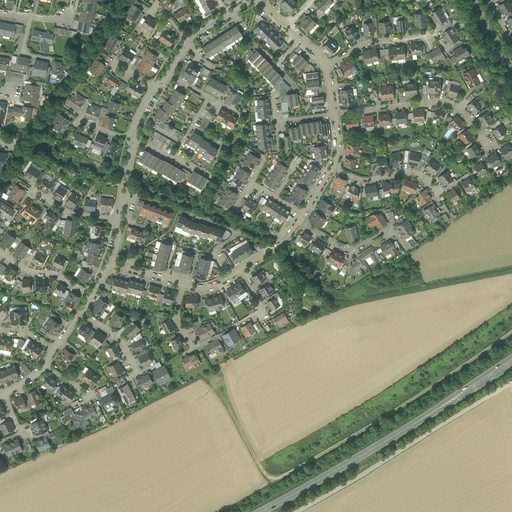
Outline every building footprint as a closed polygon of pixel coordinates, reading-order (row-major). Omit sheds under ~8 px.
[(163,0),(161,4),(169,9),(172,5),(175,0),(163,0)] [(215,7),(211,0),(203,5),(202,6),(206,12),(210,10),(215,7)] [(281,8),(283,10),(292,0),(284,0),(281,4),(282,5),(282,6),(281,8)] [(297,4),(292,0),(283,10),(285,12),(286,11),(288,10),(289,12),(292,9),(294,7),(297,4)] [(323,11),(328,6),(321,0),(319,0),(315,4),(319,8),(323,12),(323,11)] [(498,5),(501,9),(510,4),(508,0),(507,0),(506,0),(501,3),(498,5)] [(95,13),(97,3),(85,1),(83,11),(93,13),(95,13)] [(140,13),(141,12),(138,10),(138,9),(139,8),(133,4),(132,4),(133,5),(126,15),(125,14),(125,15),(129,17),(129,18),(134,22),(135,20),(136,20),(135,19),(137,18),(140,13)] [(511,8),(510,4),(501,9),(503,14),(506,12),(511,8)] [(177,17),(180,22),(190,16),(185,7),(184,8),(175,14),(175,15),(176,17),(177,17)] [(316,11),(322,17),(325,13),(323,11),(323,12),(319,8),(316,11)] [(439,21),(440,23),(447,20),(445,17),(443,14),(441,10),(440,9),(439,8),(433,11),(435,14),(434,15),(431,16),(433,20),(435,23),(438,22),(439,21)] [(91,23),(93,13),(83,11),(82,11),(80,21),(91,23)] [(415,20),(416,28),(424,26),(424,22),(423,14),(419,14),(418,15),(414,16),(413,17),(414,19),(415,20)] [(305,15),(303,18),(313,27),(317,23),(314,21),(310,16),(309,15),(307,17),(306,17),(305,15)] [(146,20),(143,17),(140,21),(138,25),(141,27),(142,26),(146,20)] [(142,26),(151,31),(156,23),(148,17),(146,20),(142,26)] [(309,32),(313,27),(303,18),(301,20),(302,21),(302,22),(300,24),(302,26),(308,31),(309,32)] [(254,29),(258,33),(266,25),(264,23),(264,22),(265,22),(266,21),(263,19),(259,23),(254,29)] [(439,24),(441,27),(448,22),(450,21),(448,19),(447,20),(440,23),(439,24)] [(397,24),(398,31),(408,30),(407,22),(406,20),(397,21),(396,21),(397,24)] [(89,34),(91,23),(80,21),(78,31),(89,34)] [(379,22),(380,33),(390,32),(390,25),(389,21),(379,22)] [(15,25),(6,23),(3,35),(13,37),(14,34),(16,25),(15,25)] [(364,31),(364,35),(374,34),(373,31),(373,29),(373,26),(372,23),(363,24),(364,31)] [(158,30),(163,33),(165,31),(167,28),(162,25),(158,30)] [(236,25),(232,28),(238,38),(242,35),(240,31),(236,26),(236,25)] [(267,27),(266,25),(258,33),(262,38),(272,27),(270,25),(269,27),(267,27)] [(274,30),(272,27),(262,38),(267,42),(274,34),(273,32),(273,31),(274,30)] [(345,31),(351,42),(359,37),(356,31),(353,27),(349,29),(345,31)] [(443,36),(445,39),(455,33),(452,30),(451,28),(451,27),(445,31),(446,34),(445,34),(443,36)] [(232,28),(228,31),(234,41),(238,38),(232,28)] [(40,46),(40,52),(49,52),(49,44),(52,44),(50,44),(51,40),(53,40),(54,34),(47,33),(47,34),(43,34),(43,33),(33,31),(31,41),(40,42),(43,43),(43,46),(40,46)] [(159,40),(169,47),(175,38),(165,31),(163,33),(159,40)] [(228,31),(224,34),(230,43),(234,41),(228,31)] [(455,34),(455,33),(445,39),(447,43),(449,41),(451,40),(452,43),(457,40),(458,40),(457,37),(455,34)] [(224,34),(219,37),(226,46),(230,43),(224,34)] [(276,35),(274,34),(267,42),(271,46),(281,36),(279,34),(277,35),(276,35)] [(105,46),(113,51),(116,47),(120,41),(112,36),(105,46)] [(283,38),(281,36),(271,46),(275,50),(279,46),(283,42),(282,40),(282,39),(283,38)] [(320,41),(324,46),(330,40),(325,36),(323,38),(320,41)] [(219,37),(215,39),(221,49),(226,46),(219,37)] [(215,39),(211,42),(217,51),(221,49),(215,39)] [(322,48),(330,55),(337,47),(336,47),(333,44),(333,43),(330,40),(324,46),(322,48)] [(211,42),(207,45),(213,54),(217,51),(211,42)] [(411,45),(412,55),(412,54),(416,53),(416,54),(421,54),(420,46),(420,44),(411,45)] [(209,57),(213,54),(207,45),(202,48),(209,57)] [(403,46),(396,47),(398,59),(405,58),(404,53),(403,47),(403,46)] [(461,46),(458,48),(464,58),(470,55),(466,49),(464,50),(463,49),(461,46)] [(391,60),(398,59),(396,47),(389,48),(391,60)] [(431,58),(433,63),(434,62),(438,59),(439,59),(444,56),(439,47),(428,54),(431,58)] [(375,48),(369,50),(372,62),(378,60),(375,48)] [(458,62),(464,58),(458,48),(452,52),(454,55),(454,56),(458,62)] [(119,57),(129,64),(130,63),(134,57),(135,55),(125,49),(119,57)] [(366,63),(372,62),(369,50),(362,52),(363,54),(364,58),(366,63)] [(147,56),(144,60),(152,65),(158,56),(148,51),(146,55),(147,56)] [(249,59),(253,63),(261,54),(257,51),(254,53),(250,57),(249,59)] [(265,58),(261,54),(253,63),(257,67),(265,58)] [(292,63),(296,66),(304,58),(300,54),(298,56),(294,60),(292,63)] [(9,59),(0,57),(0,69),(6,71),(6,70),(9,59)] [(27,71),(28,66),(29,59),(19,57),(17,69),(27,71)] [(351,60),(354,65),(360,63),(358,57),(351,60)] [(268,62),(265,58),(257,67),(260,70),(268,62)] [(308,62),(304,58),(296,66),(300,70),(301,69),(307,63),(308,62)] [(39,76),(45,77),(46,75),(47,67),(48,63),(35,60),(33,71),(40,73),(39,76)] [(90,71),(97,76),(104,66),(102,65),(101,65),(101,63),(95,60),(91,66),(92,67),(90,71)] [(147,74),(152,65),(144,60),(142,64),(141,64),(139,67),(144,70),(143,71),(147,74)] [(347,61),(345,61),(352,73),(357,70),(354,65),(351,60),(347,62),(347,61)] [(66,68),(71,69),(75,62),(67,61),(66,66),(66,68)] [(346,76),(352,73),(345,61),(344,62),(344,63),(340,66),(346,76)] [(57,78),(62,79),(63,76),(65,76),(68,73),(65,71),(66,68),(66,66),(60,65),(61,63),(54,62),(52,73),(58,75),(57,78)] [(272,66),(268,62),(260,70),(264,74),(272,66),(272,67),(272,66)] [(185,71),(186,71),(195,76),(198,70),(192,67),(188,65),(186,68),(187,68),(186,70),(185,70),(185,71)] [(275,70),(272,67),(272,66),(264,74),(263,75),(267,79),(275,70)] [(468,83),(471,87),(473,86),(480,83),(479,82),(479,83),(477,80),(478,80),(472,69),(463,73),(465,78),(468,84),(468,83)] [(279,74),(275,70),(267,79),(271,82),(279,74)] [(196,77),(195,76),(186,71),(185,73),(184,73),(183,76),(188,79),(193,82),(196,77)] [(283,78),(279,74),(271,82),(275,86),(278,84),(282,79),(283,78)] [(107,86),(108,89),(111,89),(115,88),(116,86),(120,80),(112,75),(109,80),(110,80),(109,82),(107,82),(108,86),(107,86)] [(221,83),(211,78),(210,77),(208,82),(204,88),(209,91),(211,93),(211,92),(215,95),(216,94),(220,97),(224,90),(226,86),(221,83)] [(473,86),(476,90),(485,86),(482,81),(479,82),(480,83),(473,86)] [(127,86),(122,82),(119,88),(124,91),(127,86)] [(137,95),(137,97),(139,96),(141,92),(142,92),(142,91),(143,90),(143,89),(143,87),(142,87),(138,85),(138,84),(137,84),(134,82),(131,83),(130,86),(129,86),(129,87),(128,89),(127,89),(128,92),(132,94),(134,94),(137,95)] [(25,87),(24,91),(39,94),(40,87),(36,86),(26,84),(26,87),(25,87)] [(447,94),(455,96),(458,87),(450,84),(450,85),(448,91),(447,94)] [(176,90),(173,94),(183,99),(185,95),(176,90)] [(37,102),(39,94),(24,91),(23,96),(24,96),(23,99),(33,101),(37,102)] [(231,103),(236,94),(231,91),(229,95),(228,94),(228,95),(225,101),(231,104),(231,103)] [(237,93),(236,94),(231,103),(236,106),(242,96),(237,93)] [(173,94),(171,98),(180,103),(183,99),(173,94)] [(73,107),(78,110),(81,106),(85,100),(85,99),(79,95),(76,99),(72,96),(67,103),(73,107)] [(354,102),(353,95),(341,97),(342,104),(344,103),(348,103),(354,102)] [(171,98),(169,102),(176,106),(178,107),(180,103),(171,98)] [(269,114),(269,111),(269,108),(268,105),(269,105),(268,102),(267,99),(266,99),(260,99),(258,100),(258,106),(258,109),(258,112),(259,115),(258,115),(259,118),(261,118),(263,118),(268,117),(270,117),(270,114),(269,114)] [(467,105),(474,113),(481,107),(478,104),(479,103),(475,99),(471,103),(467,105)] [(110,110),(116,113),(120,104),(111,101),(108,109),(110,110)] [(167,101),(164,105),(174,110),(176,106),(169,102),(167,101)] [(164,105),(162,109),(169,113),(171,115),(174,110),(164,105)] [(84,116),(96,121),(97,119),(100,109),(101,108),(95,106),(93,110),(88,108),(84,116)] [(24,121),(29,122),(32,108),(24,107),(24,109),(20,109),(13,108),(13,109),(12,114),(19,115),(19,116),(25,117),(24,121)] [(160,108),(158,112),(167,118),(169,113),(162,109),(160,108)] [(436,119),(442,121),(445,111),(436,108),(434,113),(433,118),(433,117),(437,119),(436,119)] [(218,120),(221,121),(226,112),(221,109),(216,117),(216,118),(218,119),(218,120)] [(413,113),(414,121),(414,120),(418,120),(418,121),(424,120),(423,111),(423,109),(413,111),(413,113)] [(63,117),(68,120),(72,115),(67,111),(63,117)] [(477,118),(480,123),(491,116),(488,111),(483,114),(477,118)] [(164,122),(167,118),(158,112),(155,117),(164,122)] [(232,115),(226,112),(221,121),(224,123),(227,125),(232,115)] [(396,118),(397,123),(397,122),(400,122),(400,123),(406,122),(406,118),(405,112),(395,113),(396,118)] [(59,130),(62,133),(68,124),(66,123),(68,120),(63,117),(59,114),(51,125),(55,127),(55,126),(60,129),(59,130)] [(379,123),(380,126),(390,124),(389,119),(389,114),(378,115),(379,123)] [(102,124),(111,127),(115,119),(107,116),(106,115),(105,118),(102,124)] [(238,118),(232,115),(227,125),(229,126),(230,126),(232,127),(232,128),(238,118)] [(364,119),(365,127),(374,126),(372,116),(363,117),(364,119)] [(452,126),(456,130),(463,123),(457,116),(452,120),(450,123),(449,123),(447,126),(450,128),(452,126)] [(494,121),(491,116),(480,123),(483,128),(494,121)] [(346,119),(347,128),(358,127),(358,124),(357,120),(357,117),(346,119)] [(205,131),(210,121),(205,118),(199,128),(205,131)] [(497,138),(498,137),(503,134),(506,132),(505,132),(503,130),(504,130),(501,125),(495,129),(493,131),(497,138)] [(455,133),(457,136),(458,135),(465,131),(464,128),(455,133)] [(460,139),(464,144),(473,138),(467,130),(465,131),(458,135),(459,136),(459,135),(461,138),(460,139)] [(187,143),(196,148),(202,139),(203,137),(194,132),(190,139),(187,143)] [(73,143),(75,144),(78,145),(84,148),(85,147),(88,139),(88,138),(76,134),(73,143)] [(94,144),(103,148),(105,141),(106,138),(97,135),(94,144)] [(195,150),(204,154),(209,145),(210,143),(202,139),(196,148),(195,150)] [(111,154),(115,156),(116,152),(117,153),(120,144),(113,141),(111,145),(110,144),(108,151),(107,153),(111,155),(111,154)] [(461,149),(463,152),(467,150),(467,149),(473,145),(471,142),(461,149)] [(352,153),(357,154),(357,153),(359,146),(348,144),(346,152),(352,153)] [(467,150),(472,157),(480,152),(475,144),(473,145),(467,149),(467,150)] [(503,154),(506,158),(505,158),(508,156),(509,156),(511,154),(511,149),(508,144),(500,150),(503,154)] [(218,150),(209,145),(204,154),(203,156),(211,161),(212,161),(213,158),(218,150)] [(139,161),(144,163),(150,153),(149,153),(147,152),(148,152),(145,150),(139,161)] [(249,152),(246,157),(256,164),(259,159),(254,156),(249,152)] [(144,163),(148,166),(154,156),(152,155),(152,154),(150,153),(144,163)] [(391,155),(393,167),(400,165),(399,161),(400,160),(399,153),(391,155)] [(408,163),(417,165),(420,156),(416,155),(416,154),(410,153),(409,158),(409,157),(409,158),(408,163)] [(489,162),(492,168),(493,167),(492,167),(495,165),(496,165),(501,162),(495,153),(487,159),(489,162)] [(292,159),(299,164),(302,159),(298,156),(295,154),(292,159)] [(420,159),(425,162),(428,157),(423,154),(420,159)] [(148,166),(153,169),(159,158),(159,159),(157,158),(157,157),(154,156),(148,166)] [(254,168),(256,164),(246,157),(243,162),(248,165),(254,168)] [(158,172),(158,171),(164,161),(163,161),(161,160),(162,160),(159,158),(153,169),(158,172)] [(344,166),(354,167),(352,167),(353,164),(354,165),(355,159),(354,159),(347,158),(345,158),(344,166)] [(377,163),(379,170),(388,168),(386,158),(377,160),(377,163)] [(158,171),(163,173),(169,163),(168,163),(167,162),(164,160),(164,161),(158,171)] [(425,168),(433,174),(435,172),(438,167),(439,166),(436,164),(436,163),(431,160),(425,168)] [(278,161),(275,166),(285,172),(288,168),(283,165),(278,161)] [(311,162),(308,167),(318,173),(321,169),(316,165),(311,162)] [(163,173),(168,176),(174,166),(173,165),(173,166),(171,165),(171,164),(169,163),(163,173)] [(474,167),(480,175),(480,174),(482,173),(482,174),(487,171),(483,165),(482,163),(474,167)] [(24,175),(34,182),(38,176),(41,172),(31,166),(24,175)] [(168,176),(172,179),(178,168),(176,167),(174,166),(168,176)] [(275,166),(273,170),(283,176),(285,172),(275,166)] [(240,167),(237,171),(248,178),(250,173),(240,167)] [(316,177),(318,173),(308,167),(306,171),(316,177)] [(177,181),(178,179),(183,171),(182,171),(181,170),(180,169),(178,168),(172,179),(177,181)] [(184,169),(183,171),(178,179),(181,180),(182,178),(185,180),(185,179),(189,172),(184,169)] [(273,170),(270,174),(280,181),(283,176),(273,170)] [(187,181),(192,184),(198,173),(193,171),(192,173),(187,181)] [(237,171),(235,176),(245,182),(248,178),(237,171)] [(313,181),(316,177),(306,171),(303,175),(313,181)] [(438,177),(444,185),(448,183),(453,180),(453,179),(452,180),(450,177),(450,176),(447,171),(438,177)] [(192,184),(197,186),(203,176),(198,173),(192,184)] [(270,174),(267,178),(278,185),(280,181),(270,174)] [(310,186),(313,181),(303,175),(300,179),(305,183),(310,186)] [(208,179),(203,176),(197,186),(202,189),(208,179)] [(242,186),(245,182),(235,176),(232,180),(237,183),(242,186)] [(341,190),(343,186),(346,180),(339,177),(338,178),(337,178),(333,186),(338,189),(338,187),(341,189),(341,190)] [(39,186),(48,192),(52,186),(53,184),(45,178),(39,186)] [(275,189),(278,185),(267,178),(265,183),(270,186),(275,189)] [(462,183),(467,191),(468,191),(467,190),(470,189),(475,187),(469,178),(462,183)] [(410,192),(412,192),(415,187),(416,184),(411,182),(411,181),(407,179),(405,183),(404,183),(403,184),(404,186),(403,187),(404,189),(407,190),(408,189),(410,190),(410,192)] [(383,189),(384,194),(389,193),(389,191),(392,191),(392,188),(394,188),(394,185),(395,185),(394,182),(391,182),(391,183),(387,184),(387,183),(382,184),(383,189)] [(16,185),(12,191),(9,195),(17,201),(24,191),(16,185)] [(297,185),(294,189),(304,195),(307,191),(302,188),(297,185)] [(349,197),(351,198),(353,199),(357,201),(357,199),(358,193),(358,192),(357,191),(358,188),(354,187),(352,186),(350,185),(350,187),(348,190),(349,191),(349,197)] [(365,187),(366,197),(373,195),(374,196),(377,195),(378,195),(377,190),(376,185),(365,187)] [(58,199),(60,201),(65,194),(67,191),(67,190),(63,188),(62,189),(60,187),(60,186),(57,189),(54,194),(53,195),(57,198),(57,197),(59,199),(58,199)] [(227,188),(224,192),(235,198),(237,194),(232,191),(227,188)] [(302,199),(304,195),(294,189),(292,193),(302,199)] [(420,201),(422,204),(431,198),(428,194),(429,193),(426,189),(424,190),(419,193),(420,195),(415,198),(418,202),(420,201)] [(447,194),(453,202),(452,201),(455,200),(455,201),(460,198),(454,189),(447,194)] [(71,207),(73,208),(80,198),(80,197),(73,192),(69,198),(65,204),(70,208),(71,207)] [(224,192),(222,196),(232,203),(235,198),(224,192)] [(299,204),(302,199),(292,193),(289,198),(293,200),(299,204)] [(229,208),(232,203),(222,196),(218,202),(224,205),(229,208)] [(101,209),(111,210),(112,200),(112,201),(109,200),(109,199),(103,199),(102,198),(101,207),(101,209)] [(242,208),(246,211),(253,201),(248,198),(246,201),(243,206),(242,208)] [(262,209),(267,212),(273,201),(268,198),(262,209)] [(84,210),(94,211),(95,206),(96,201),(86,199),(84,210)] [(322,210),(327,213),(332,205),(323,199),(318,207),(322,210)] [(0,216),(2,214),(8,219),(9,218),(1,213),(0,215),(0,201),(14,211),(13,213),(14,214),(15,211),(0,200),(0,216)] [(26,207),(28,208),(30,204),(31,204),(31,203),(26,200),(23,205),(26,207)] [(9,218),(9,219),(13,213),(14,211),(0,201),(0,215),(1,213),(9,218)] [(258,204),(253,201),(246,211),(251,214),(258,204)] [(267,212),(271,214),(277,204),(273,201),(267,212)] [(140,213),(146,215),(149,205),(150,204),(148,203),(147,205),(146,204),(144,203),(143,205),(142,207),(141,210),(140,213)] [(36,218),(37,218),(38,218),(39,217),(39,216),(39,215),(41,212),(31,204),(30,204),(28,208),(26,207),(21,214),(22,214),(23,212),(29,215),(27,218),(34,222),(36,218)] [(271,214),(275,217),(282,207),(277,204),(271,214)] [(146,215),(151,217),(155,208),(156,206),(154,205),(153,207),(152,206),(149,205),(146,215)] [(423,211),(429,220),(435,216),(436,217),(438,215),(438,214),(439,214),(433,205),(428,208),(423,211)] [(48,213),(46,211),(47,209),(45,207),(41,212),(39,215),(42,217),(45,219),(46,217),(45,217),(48,213)] [(275,217),(279,219),(286,209),(282,207),(275,217)] [(157,219),(160,210),(161,210),(161,208),(159,208),(159,209),(158,209),(155,208),(151,217),(157,219)] [(290,212),(286,209),(279,219),(284,222),(285,220),(289,214),(290,212)] [(157,219),(162,222),(166,212),(167,211),(165,210),(164,211),(163,211),(161,210),(160,210),(157,219)] [(46,224),(52,228),(54,225),(58,218),(59,217),(53,213),(53,214),(49,211),(48,213),(45,217),(46,217),(49,220),(46,224)] [(385,212),(389,221),(395,219),(393,211),(385,212)] [(169,213),(166,212),(162,222),(168,224),(172,213),(170,212),(170,213),(169,213)] [(10,223),(13,218),(15,215),(14,214),(13,213),(9,219),(9,218),(8,219),(7,221),(8,220),(10,222),(10,223)] [(310,221),(321,227),(325,220),(326,219),(321,216),(315,213),(310,221)] [(289,214),(285,220),(290,223),(294,217),(289,214)] [(365,219),(369,224),(374,221),(375,223),(378,228),(386,223),(384,219),(383,217),(382,217),(380,214),(377,216),(376,214),(374,215),(373,214),(365,219)] [(180,216),(177,225),(183,228),(186,220),(187,218),(180,216)] [(407,219),(404,221),(402,218),(397,221),(399,224),(396,226),(400,232),(411,225),(407,219)] [(65,233),(74,234),(76,221),(67,220),(67,221),(66,227),(65,233)] [(183,228),(183,229),(189,231),(192,222),(186,220),(183,228)] [(287,228),(290,223),(285,220),(284,222),(282,225),(287,228)] [(192,222),(189,231),(195,234),(195,232),(198,224),(192,222)] [(198,224),(195,232),(201,235),(205,225),(199,223),(198,224)] [(105,227),(96,225),(95,234),(99,235),(104,236),(105,227)] [(211,228),(205,225),(201,235),(207,237),(208,236),(211,228)] [(415,232),(411,225),(400,232),(404,239),(415,232)] [(211,226),(211,228),(208,236),(214,238),(217,229),(211,226)] [(345,229),(349,242),(359,239),(355,226),(345,229)] [(134,243),(136,239),(139,231),(132,228),(130,233),(127,240),(134,243)] [(270,232),(274,237),(279,232),(278,232),(274,228),(270,232)] [(224,231),(217,229),(214,238),(220,241),(224,231)] [(136,239),(139,241),(143,242),(145,237),(146,233),(139,231),(136,239)] [(298,240),(306,245),(312,236),(304,231),(302,235),(298,240)] [(1,243),(9,248),(13,242),(16,238),(15,238),(8,233),(1,243)] [(311,249),(319,253),(324,244),(317,239),(314,244),(311,248),(311,249)] [(86,251),(89,252),(98,255),(102,245),(102,244),(96,242),(95,243),(88,241),(87,245),(87,246),(88,246),(86,251)] [(390,252),(392,255),(398,252),(395,248),(392,244),(390,241),(387,243),(387,242),(380,247),(385,255),(388,253),(388,254),(390,253),(389,253),(390,252)] [(15,252),(23,257),(27,252),(25,251),(28,247),(22,242),(15,252)] [(161,242),(159,248),(169,251),(171,245),(168,244),(163,243),(161,242)] [(248,243),(243,246),(248,255),(254,252),(253,250),(249,245),(248,243)] [(243,246),(237,250),(243,258),(248,255),(243,246)] [(167,257),(169,251),(159,248),(158,255),(167,257)] [(369,257),(373,262),(378,259),(374,254),(373,252),(370,248),(360,254),(364,260),(369,257)] [(237,262),(243,258),(237,250),(232,253),(236,260),(236,261),(237,262)] [(327,260),(332,263),(339,253),(333,250),(327,260)] [(27,261),(31,256),(31,255),(27,252),(23,257),(27,261)] [(98,256),(98,255),(89,252),(86,262),(93,264),(95,265),(98,256)] [(32,262),(41,266),(46,258),(36,253),(34,258),(32,262)] [(344,257),(339,253),(332,263),(338,267),(344,257)] [(183,254),(181,260),(191,263),(193,256),(191,256),(183,254)] [(166,263),(167,257),(158,255),(156,261),(166,263)] [(348,276),(351,277),(351,276),(352,276),(353,273),(356,273),(357,269),(362,265),(364,268),(368,266),(364,260),(362,262),(358,256),(354,258),(356,261),(351,265),(348,276)] [(58,267),(61,268),(62,268),(66,260),(65,260),(61,258),(61,259),(57,257),(53,265),(57,267),(58,267)] [(201,257),(199,264),(209,266),(210,260),(206,259),(201,257)] [(189,269),(191,263),(181,260),(179,266),(181,267),(184,267),(187,268),(189,269)] [(164,270),(166,263),(156,261),(154,267),(159,268),(164,270)] [(199,264),(197,270),(207,273),(209,266),(199,264)] [(18,272),(12,268),(11,268),(8,266),(7,268),(3,273),(6,275),(5,277),(10,280),(11,279),(12,280),(18,272)] [(77,277),(86,282),(91,274),(86,271),(82,269),(77,277)] [(205,279),(207,273),(197,270),(196,276),(198,277),(203,278),(205,279)] [(251,277),(256,284),(263,280),(266,278),(262,271),(251,277)] [(111,289),(116,291),(119,279),(115,278),(114,280),(112,286),(111,289)] [(26,291),(30,291),(30,285),(31,280),(22,280),(22,290),(26,290),(26,291)] [(45,291),(46,291),(46,286),(46,280),(37,280),(36,291),(45,291)] [(144,284),(139,282),(136,294),(141,295),(143,290),(144,284)] [(54,291),(62,296),(66,290),(67,288),(59,283),(54,291)] [(240,283),(233,287),(238,296),(240,299),(244,297),(243,297),(248,294),(246,291),(245,292),(240,283)] [(259,289),(263,297),(274,290),(269,283),(265,285),(259,289)] [(157,298),(158,293),(160,288),(150,285),(148,295),(157,298)] [(232,300),(238,296),(233,287),(226,291),(230,297),(232,300)] [(100,294),(104,297),(108,293),(103,289),(100,294)] [(163,301),(172,304),(174,294),(165,291),(164,294),(162,301),(163,301)] [(71,294),(68,292),(65,298),(63,301),(65,303),(71,294)] [(70,304),(74,307),(80,298),(72,293),(71,294),(65,303),(70,306),(70,304)] [(221,295),(213,297),(206,299),(209,311),(216,309),(218,308),(218,309),(221,308),(221,306),(223,305),(221,295)] [(197,307),(197,302),(197,297),(186,297),(186,306),(197,307)] [(269,305),(272,310),(280,305),(276,298),(275,297),(271,299),(267,302),(268,302),(269,304),(269,305)] [(100,315),(104,311),(108,304),(103,301),(100,299),(93,310),(100,315)] [(27,324),(27,312),(20,312),(19,310),(15,310),(13,312),(10,311),(10,316),(12,316),(12,319),(12,322),(21,322),(21,324),(27,324)] [(50,317),(55,321),(58,316),(51,312),(48,316),(50,318),(50,317)] [(282,321),(284,325),(289,322),(283,312),(273,319),(277,325),(282,321)] [(110,322),(116,327),(123,317),(116,313),(113,318),(110,322)] [(50,318),(47,323),(58,330),(59,329),(58,328),(61,325),(55,321),(50,317),(50,318)] [(161,324),(166,333),(170,332),(171,332),(172,331),(172,330),(175,329),(169,319),(168,320),(161,324)] [(241,327),(246,336),(251,334),(251,333),(255,330),(252,325),(251,326),(249,322),(241,327)] [(57,332),(58,330),(47,323),(43,327),(43,328),(48,331),(53,335),(56,331),(57,332)] [(197,330),(202,339),(214,332),(209,323),(200,329),(197,330)] [(85,337),(91,329),(84,324),(78,332),(85,337)] [(124,331),(130,338),(139,329),(138,327),(138,326),(136,325),(135,324),(133,326),(131,324),(127,328),(124,331)] [(192,326),(195,332),(197,330),(200,329),(197,324),(195,324),(192,326)] [(38,331),(45,336),(48,331),(43,328),(43,327),(41,326),(38,331)] [(84,339),(87,341),(94,331),(91,329),(85,337),(84,339)] [(223,336),(229,346),(234,343),(235,343),(236,342),(236,341),(240,339),(237,335),(236,335),(233,329),(226,333),(223,335),(223,336)] [(96,333),(94,331),(87,341),(89,343),(91,341),(90,341),(96,333)] [(96,342),(99,344),(100,344),(102,341),(102,340),(105,336),(102,334),(101,334),(99,333),(99,332),(98,331),(97,331),(96,333),(90,341),(91,341),(95,344),(96,342)] [(166,339),(168,343),(171,341),(177,337),(175,334),(166,339)] [(175,345),(177,349),(184,345),(179,336),(177,337),(171,341),(174,346),(175,345)] [(11,351),(12,346),(13,340),(6,339),(4,350),(11,351)] [(134,349),(135,352),(138,351),(138,350),(146,346),(142,339),(136,342),(132,344),(134,349)] [(216,351),(218,355),(224,352),(222,348),(223,348),(219,341),(218,339),(213,342),(214,342),(208,346),(212,354),(216,351)] [(27,351),(30,354),(36,345),(30,341),(25,348),(27,350),(27,351)] [(107,349),(110,347),(109,344),(106,342),(101,349),(104,352),(108,350),(107,349)] [(108,350),(112,358),(117,355),(120,353),(117,348),(115,344),(110,347),(107,349),(108,350)] [(42,349),(36,345),(30,354),(36,358),(42,349)] [(65,349),(61,355),(70,362),(73,357),(72,357),(74,354),(65,349)] [(196,355),(200,361),(205,358),(202,352),(196,355)] [(150,363),(152,362),(152,361),(148,353),(147,353),(139,358),(143,366),(148,364),(148,365),(150,364),(150,363)] [(193,364),(194,367),(201,363),(200,361),(196,355),(195,353),(182,360),(186,366),(192,362),(193,364)] [(67,366),(70,362),(61,355),(56,362),(64,368),(66,365),(67,366)] [(156,369),(157,370),(162,367),(162,366),(159,361),(156,363),(154,364),(156,369)] [(109,366),(114,376),(123,371),(118,362),(114,364),(109,366)] [(11,367),(6,369),(11,379),(19,376),(14,365),(11,366),(11,367)] [(162,367),(165,367),(171,378),(166,381),(165,380),(160,383),(155,372),(157,370),(156,369),(153,371),(160,385),(167,382),(167,381),(172,379),(165,365),(162,366),(162,367)] [(155,372),(160,383),(165,380),(166,381),(171,378),(165,367),(155,372)] [(4,382),(11,379),(6,369),(1,371),(1,370),(0,370),(0,377),(0,378),(1,380),(3,379),(4,382)] [(81,379),(87,383),(93,373),(88,370),(85,373),(81,379)] [(97,376),(93,373),(87,383),(93,387),(98,378),(96,377),(97,376)] [(140,384),(142,388),(153,383),(148,374),(138,379),(140,384)] [(49,377),(44,384),(46,386),(46,387),(51,390),(55,386),(57,382),(49,377)] [(122,396),(126,404),(126,402),(134,398),(135,399),(127,384),(119,388),(119,389),(123,395),(122,396)] [(59,396),(62,398),(69,389),(63,385),(60,388),(57,393),(59,395),(59,396)] [(112,386),(107,389),(105,390),(108,395),(110,394),(115,392),(112,386)] [(75,393),(69,389),(62,398),(69,403),(75,393)] [(35,404),(36,405),(41,403),(35,391),(27,394),(29,399),(32,405),(35,404)] [(101,399),(106,408),(115,404),(110,394),(108,395),(101,399)] [(17,406),(18,409),(23,407),(23,408),(26,407),(24,401),(22,397),(14,400),(15,402),(15,403),(16,405),(17,406)] [(82,410),(84,415),(86,419),(90,417),(90,418),(94,417),(93,415),(97,414),(96,412),(94,409),(91,404),(88,406),(88,407),(82,410)] [(64,423),(66,424),(67,422),(70,420),(73,421),(75,415),(74,415),(73,411),(65,415),(60,417),(63,423),(64,423)] [(84,420),(86,419),(84,415),(82,416),(75,414),(75,415),(73,421),(72,423),(76,425),(77,427),(86,423),(84,420)] [(34,426),(35,429),(45,425),(43,419),(37,421),(31,423),(33,427),(34,426)] [(2,428),(4,434),(14,430),(10,420),(6,422),(0,424),(0,425),(1,424),(3,428),(2,428)] [(47,430),(45,425),(35,429),(36,431),(35,432),(36,435),(42,433),(47,430)] [(36,442),(39,451),(48,447),(46,444),(49,443),(47,439),(46,437),(45,438),(36,442)] [(14,442),(11,443),(15,453),(22,450),(18,439),(14,441),(14,442)] [(8,456),(15,453),(11,443),(7,444),(7,443),(4,445),(8,456)]
